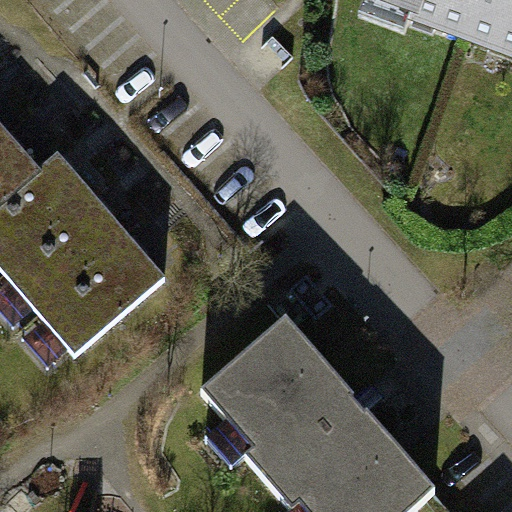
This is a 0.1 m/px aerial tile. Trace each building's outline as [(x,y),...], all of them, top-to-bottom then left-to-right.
[(511,0),(362,0),(511,52),(511,0)] [(5,137),(0,141),(0,211),(40,177),(5,137)] [(92,202),(57,162),(40,177),(0,211),(0,271),(5,277),(92,202)] [(127,243),(92,202),(5,277),(40,318),(127,243)] [(161,282),(127,243),(40,318),(75,357),(161,282)] [(286,327),(203,399),(301,511),(416,511),(434,497),(286,327)]
